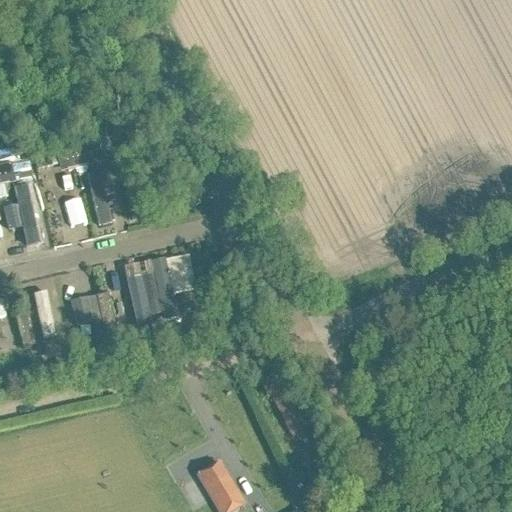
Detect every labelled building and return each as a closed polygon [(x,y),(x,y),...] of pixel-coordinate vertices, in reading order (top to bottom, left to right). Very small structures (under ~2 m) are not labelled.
[(88,149),(72,152),(77,170),(93,167),(88,149)] [(72,152),(56,156),(61,174),(77,170),(72,152)] [(0,187),(15,184),(10,166),(0,168),(0,187)] [(102,172),(83,177),(98,235),(117,230),(102,172)] [(73,178),(54,183),(69,241),(88,236),(73,178)] [(24,185),(5,190),(20,248),(39,243),(24,185)] [(164,258),(145,263),(160,321),(179,316),(164,258)] [(47,284),(28,288),(42,346),(61,341),(47,284)] [(203,291),(192,293),(195,310),(197,320),(209,317),(203,291)] [(184,313),(191,311),(195,310),(192,293),(180,296),(184,313)] [(104,331),(115,329),(108,296),(96,299),(104,331)] [(76,331),(92,328),(87,303),(71,307),(76,331)] [(23,350),(35,347),(28,315),(16,318),(23,350)] [(271,399),(291,438),(295,436),(305,456),(319,449),(280,372),(257,384),(266,401),(271,399)] [(215,511),(237,511),(245,507),(220,465),(195,479),(215,511)] [(297,511),(289,497),(275,505),(279,511),(297,511)]
